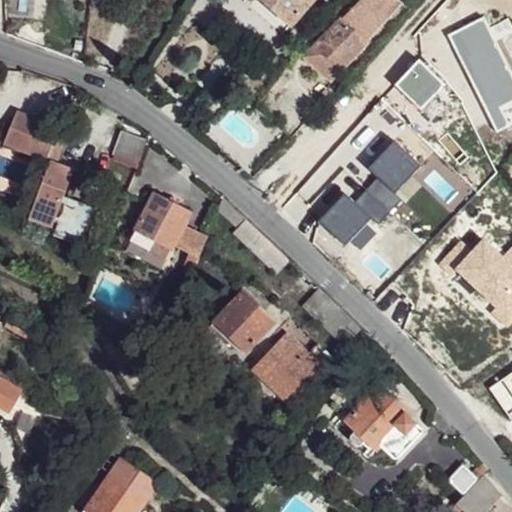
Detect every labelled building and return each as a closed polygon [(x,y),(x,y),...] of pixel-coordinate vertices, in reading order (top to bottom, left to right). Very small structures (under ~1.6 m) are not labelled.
[(314,0),(263,0),(294,25),(314,0)] [(375,0),(360,0),(319,45),(342,68),(390,15),(375,0)] [(511,71),(487,18),(449,36),(496,135),(511,127),(511,123),(504,107),(511,103),(511,71)] [(418,61),(394,85),(421,112),(445,87),(418,61)] [(4,138),(49,155),(59,127),(16,112),(4,138)] [(150,130),(125,122),(117,147),(142,155),(150,130)] [(395,141),(368,169),(397,196),(424,169),(395,141)] [(72,168),(47,161),(32,204),(35,205),(31,219),(53,226),(58,211),(63,213),(58,230),(86,240),(97,203),(65,194),(72,168)] [(194,211),(152,194),(140,229),(180,246),(180,245),(190,224),(194,211)] [(344,194),(318,222),(346,248),(372,220),(344,194)] [(286,257),(246,220),(235,234),(274,269),(286,257)] [(209,232),(190,224),(180,245),(201,254),(209,232)] [(180,246),(140,229),(133,242),(174,258),(180,246)] [(474,251),(462,238),(436,264),(452,280),(459,272),(495,308),(491,312),(508,329),(511,325),(511,244),(503,254),(488,238),(474,251)] [(270,320),(242,289),(214,320),(219,326),(244,350),(270,320)] [(349,320),(320,290),(304,309),(333,338),(349,320)] [(219,326),(214,320),(201,331),(207,335),(219,326)] [(319,369),(284,335),(257,362),(293,398),(319,369)] [(511,373),(490,389),(511,420),(511,373)] [(0,404),(11,409),(23,385),(0,374),(0,404)] [(409,410),(374,385),(346,422),(357,428),(351,434),(363,445),(366,440),(374,447),(380,444),(399,459),(421,431),(405,416),(409,410)] [(447,483),(463,495),(457,502),(467,511),(481,511),(498,493),(483,476),(488,468),(481,461),(471,472),(460,465),(447,483)] [(137,511),(145,502),(109,474),(81,511),(137,511)]
